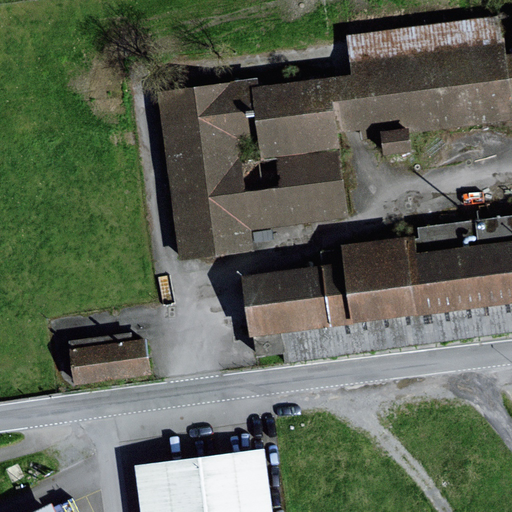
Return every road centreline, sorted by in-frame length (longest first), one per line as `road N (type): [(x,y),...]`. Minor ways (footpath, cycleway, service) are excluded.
road 1 (tertiary): [(0,419),(511,352)]
road 2 (track): [(335,374),(353,412),(446,511)]
